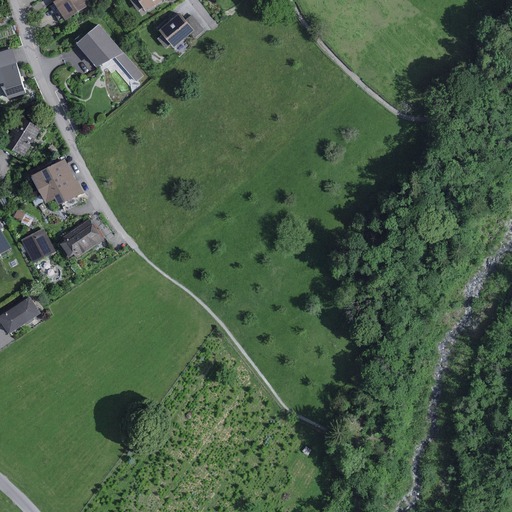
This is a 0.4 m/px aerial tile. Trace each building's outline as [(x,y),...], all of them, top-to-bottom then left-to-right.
[(58,0),(59,1),(56,2),(68,20),(94,3),(91,0),(58,0)] [(145,8),(140,0),(132,0),(139,12),(145,8)] [(140,0),(145,8),(148,12),(166,0),(140,0)] [(181,14),(162,30),(165,34),(174,44),(177,47),(196,31),(186,20),(181,14)] [(192,15),(186,20),(196,31),(199,35),(205,30),(192,15)] [(100,26),(79,44),(99,67),(110,61),(125,53),(100,26)] [(174,44),(165,34),(159,39),(167,49),(174,44)] [(13,49),(0,53),(0,68),(4,85),(10,99),(27,94),(13,49)] [(122,75),(135,65),(125,53),(110,61),(122,75)] [(122,75),(133,86),(145,76),(135,65),(122,75)] [(41,129),(23,119),(7,146),(25,156),(41,129)] [(69,159),(35,177),(49,204),(58,199),(62,206),(87,193),(69,159)] [(38,190),(29,195),(36,206),(44,202),(38,190)] [(18,211),(14,217),(23,221),(22,223),(30,227),(34,219),(18,211)] [(93,218),(64,238),(65,238),(60,242),(71,258),(76,255),(79,259),(108,240),(93,218)] [(0,224),(0,253),(12,247),(0,224)] [(46,228),(23,240),(35,264),(58,252),(46,228)] [(34,295),(1,317),(12,335),(46,313),(34,295)]
